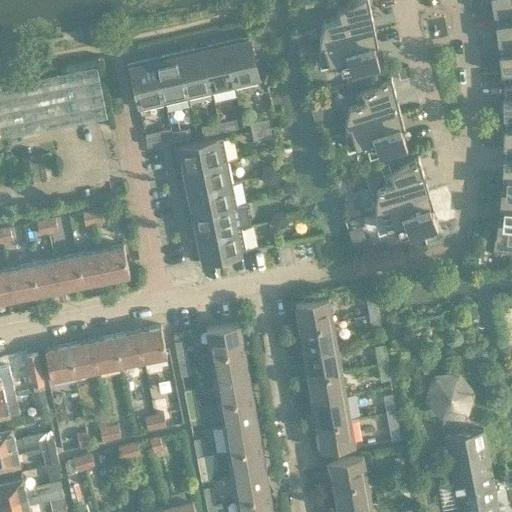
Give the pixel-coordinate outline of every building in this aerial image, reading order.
[(318,42),(318,46),(323,45),(323,44),(370,32),(368,21),(372,20),(368,0),(353,0),(336,9),(339,17),(323,21),(321,25),(320,29),(319,33),(319,38),(318,42)] [(511,0),(490,0),(493,13),(495,13),(495,12),(511,8),(511,0)] [(499,42),(511,39),(511,8),(495,12),(495,13),(497,29),(495,29),(497,43),(499,42)] [(323,44),(323,45),(328,66),(339,63),(342,75),(379,65),(370,32),(323,44)] [(240,37),(224,41),(234,87),(259,81),(249,38),(241,40),(240,37)] [(511,39),(499,42),(501,59),(499,59),(500,72),(511,71),(511,39)] [(201,49),(211,92),(234,87),(224,41),(207,45),(208,48),(201,49)] [(177,52),(188,98),(211,92),(201,49),(194,51),(194,48),(177,52)] [(154,60),(164,103),(188,98),(177,52),(160,56),(161,59),(154,60)] [(164,103),(154,60),(148,62),(147,59),(127,64),(131,81),(133,80),(140,109),(164,103)] [(0,84),(0,138),(107,116),(96,65),(0,84)] [(345,130),(349,128),(396,113),(393,103),(397,101),(390,74),(355,95),(358,101),(348,105),(347,109),(346,113),(345,117),(345,121),(344,126),(345,130)] [(502,117),(504,117),(504,116),(511,115),(511,84),(503,85),(504,103),(502,103),(502,117)] [(349,128),(355,149),(365,146),(369,157),(406,146),(396,113),(349,128)] [(502,147),(504,147),(504,146),(511,146),(511,115),(504,116),(504,117),(505,133),(502,133),(502,147)] [(235,118),(218,122),(220,131),(237,127),(235,118)] [(251,130),(269,127),(267,118),(249,121),(251,130)] [(220,131),(218,122),(200,125),(202,134),(220,131)] [(253,140),(271,136),(269,127),(251,130),(253,140)] [(171,131),(170,128),(145,133),(147,146),(173,141),(171,131)] [(188,128),(171,131),(173,141),(190,137),(188,128)] [(185,168),(227,159),(223,136),(174,146),(175,154),(177,154),(182,154),(185,168)] [(501,177),(503,177),(503,176),(511,176),(511,146),(504,146),(504,147),(504,163),(502,163),(501,177)] [(374,212),(379,210),(425,193),(421,183),(426,181),(418,155),(391,172),(383,177),(386,183),(376,187),(375,192),(375,197),(374,202),(374,207),(374,212)] [(38,168),(36,156),(22,159),(25,171),(38,168)] [(182,185),(183,192),(232,182),(227,159),(185,168),(188,183),(183,185),(182,185)] [(388,162),(379,164),(383,177),(391,172),(388,162)] [(263,167),(260,176),(278,172),(272,165),(263,167)] [(278,172),(260,176),(267,183),(276,181),(278,172)] [(498,206),(500,207),(501,206),(511,207),(511,176),(503,176),(503,177),(502,193),(500,193),(498,206)] [(191,199),(194,213),(229,206),(230,206),(237,205),(232,182),(183,192),(185,199),(186,199),(191,199)] [(379,210),(386,231),(396,227),(400,238),(437,225),(425,193),(379,210)] [(191,229),(192,237),(234,228),(234,227),(230,206),(229,206),(194,213),(197,227),(192,229),(191,229)] [(511,207),(501,206),(500,207),(499,223),(496,223),(493,249),(511,252),(511,207)] [(91,209),(94,222),(103,220),(101,207),(91,209)] [(85,224),(94,222),(91,209),(82,211),(85,224)] [(272,212),(270,221),(288,217),(282,210),(272,212)] [(46,218),(48,232),(58,230),(55,216),(46,218)] [(288,217),(270,221),(276,227),(285,226),(288,217)] [(39,233),(48,232),(46,218),(36,220),(39,233)] [(0,228),(3,241),(12,239),(9,226),(0,228)] [(241,226),(234,227),(234,228),(192,237),(194,244),(195,243),(200,243),(203,258),(246,250),(241,226)] [(366,242),(354,247),(357,255),(369,251),(366,242)] [(123,243),(100,248),(106,278),(129,274),(123,243)] [(83,283),(106,278),(100,248),(77,253),(83,283)] [(60,288),(83,283),(77,253),(54,258),(60,288)] [(37,292),(60,288),(54,258),(31,262),(37,292)] [(14,297),(37,292),(31,262),(8,267),(14,297)] [(0,268),(0,299),(14,297),(8,267),(0,268)] [(299,327),(333,321),(328,295),(295,301),(299,327)] [(366,297),(369,314),(378,312),(375,295),(366,297)] [(381,330),(378,312),(369,314),(372,331),(381,330)] [(210,352),(244,346),(239,321),(206,327),(210,352)] [(299,327),(304,351),(337,345),(333,321),(299,327)] [(137,329),(143,359),(166,354),(160,324),(137,329)] [(137,329),(114,334),(120,364),(143,359),(137,329)] [(97,368),(120,364),(114,334),(91,338),(97,368)] [(91,338),(68,343),(74,373),(97,368),(91,338)] [(174,341),(178,358),(187,356),(183,339),(174,341)] [(51,378),(74,373),(68,343),(45,348),(51,378)] [(375,346),(378,363),(387,361),(384,344),(375,346)] [(337,345),(304,351),(308,375),(342,369),(337,345)] [(244,346),(210,352),(214,377),(248,371),(244,346)] [(36,351),(27,354),(33,383),(43,381),(36,351)] [(190,374),(187,356),(178,358),(181,375),(190,374)] [(390,379),(387,361),(378,363),(381,380),(390,379)] [(0,396),(13,394),(15,394),(9,365),(0,366),(0,396)] [(312,400),(346,394),(342,369),(308,375),(312,400)] [(434,369),(431,411),(471,413),(473,372),(434,369)] [(248,371),(214,377),(219,401),(252,395),(248,371)] [(184,390),(187,407),(196,405),(193,388),(184,390)] [(383,395),(386,412),(396,410),(393,393),(383,395)] [(13,394),(0,396),(0,416),(19,412),(15,394),(13,394)] [(317,424),(350,418),(346,394),(312,400),(317,424)] [(252,395),(219,401),(223,426),(257,420),(252,395)] [(200,422),(196,405),(187,407),(190,424),(200,422)] [(399,427),(396,410),(386,412),(389,429),(399,427)] [(163,412),(154,414),(157,427),(166,426),(163,412)] [(157,427),(154,414),(144,416),(147,429),(157,427)] [(355,443),(350,418),(317,424),(321,449),(355,443)] [(257,420),(223,426),(227,450),(261,444),(257,420)] [(118,423),(108,425),(111,438),(120,437),(118,423)] [(111,438),(108,425),(99,427),(102,440),(111,438)] [(0,429),(0,448),(24,444),(51,437),(49,430),(22,435),(23,437),(14,439),(12,426),(0,429)] [(444,435),(455,491),(458,511),(497,511),(483,428),(444,435)] [(86,431),(76,433),(79,446),(88,444),(86,431)] [(155,451),(164,449),(160,435),(151,438),(155,451)] [(24,444),(0,448),(0,468),(20,464),(17,452),(25,450),(26,454),(42,450),(45,465),(59,462),(53,437),(24,444)] [(193,438),(197,455),(206,454),(203,437),(193,438)] [(137,441),(128,444),(132,457),(141,454),(137,441)] [(123,460),(132,457),(128,444),(119,447),(123,460)] [(261,444),(227,450),(232,475),(265,469),(261,444)] [(83,455),(87,468),(96,465),(92,452),(83,455)] [(209,471),(206,454),(197,455),(200,473),(209,471)] [(333,485),(367,479),(363,454),(329,460),(333,485)] [(78,471),(87,468),(83,455),(74,458),(78,471)] [(394,456),(397,474),(407,472),(403,455),(394,456)] [(270,493),(265,469),(232,475),(236,499),(270,493)] [(410,489),(407,472),(397,474),(400,491),(410,489)] [(0,500),(62,487),(60,479),(33,485),(34,486),(25,488),(23,476),(0,480),(0,500)] [(367,479),(333,485),(338,510),(371,504),(367,479)] [(203,487),(206,504),(215,502),(212,485),(203,487)] [(50,498),(52,511),(66,511),(62,487),(0,500),(0,511),(30,511),(29,503),(50,498)] [(273,511),(270,493),(236,499),(238,511),(273,511)] [(169,505),(171,511),(196,511),(192,498),(169,505)] [(217,511),(215,502),(206,504),(207,511),(217,511)]
